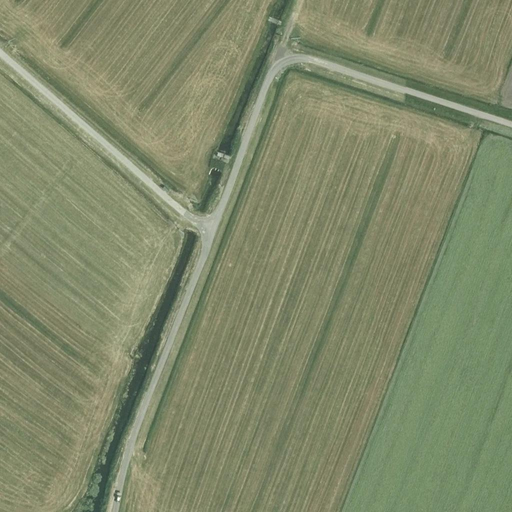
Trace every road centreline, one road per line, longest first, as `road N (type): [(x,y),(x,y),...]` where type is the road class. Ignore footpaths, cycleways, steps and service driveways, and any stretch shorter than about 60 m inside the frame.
road 1 (unclassified): [(209,234),(267,78),(290,58),(511,124)]
road 2 (unclassified): [(114,511),(129,445),(209,234)]
road 3 (unclassified): [(209,234),(0,53)]
